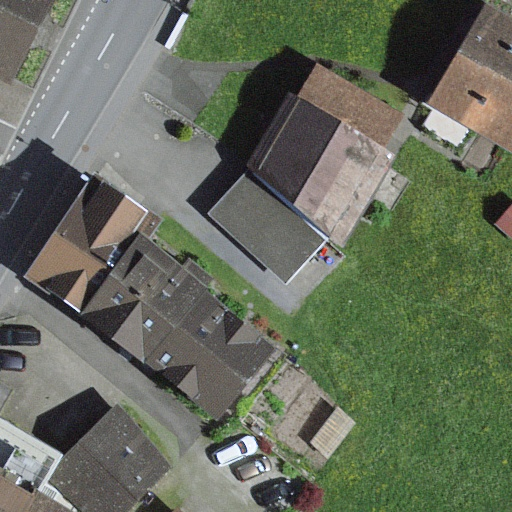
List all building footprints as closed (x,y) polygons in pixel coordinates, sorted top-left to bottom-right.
[(50,0),(0,0),(0,79),(10,84),(37,29),(50,0)] [(436,86),(422,109),(511,162),(511,28),(481,10),(436,86)] [(285,99),(243,169),(247,173),(326,241),(340,253),(392,161),(380,155),(401,120),(313,69),(292,104),(285,99)] [(326,241),(247,173),(228,193),(205,218),(284,289),(326,241)] [(19,285),(76,325),(134,242),(143,249),(158,227),(88,179),(19,285)] [(511,205),(493,228),(511,243),(511,205)] [(140,371),(202,299),(210,289),(183,265),(176,274),(143,249),(134,242),(76,325),(138,373),(140,371)] [(202,299),(140,371),(210,430),(272,358),(202,299)] [(116,407),(45,480),(78,511),(129,511),(168,470),(116,407)] [(0,423),(0,511),(49,511),(32,502),(45,480),(58,457),(0,423)]
